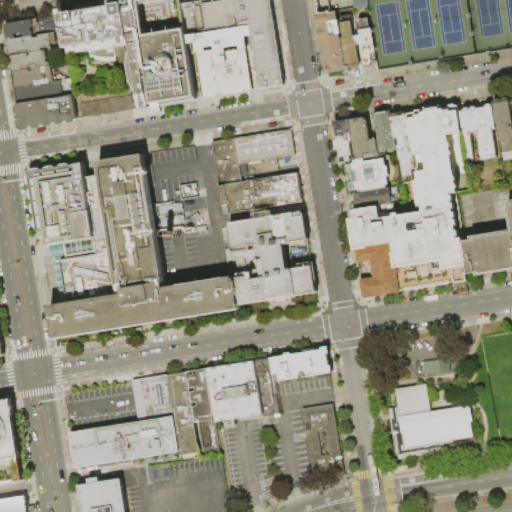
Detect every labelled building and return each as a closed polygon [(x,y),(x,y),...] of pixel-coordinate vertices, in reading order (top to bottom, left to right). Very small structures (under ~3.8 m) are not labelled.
[(128,0),(129,5),(125,5),(132,46),(116,48),(118,60),(117,60),(117,62),(110,63),(104,63),(95,61),(91,60),(92,57),(91,52),(68,56),(64,32),(62,16),(62,15),(76,13),(75,6),(111,0),(128,0)] [(262,90),(251,27),(187,37),(185,30),(182,5),(207,1),(214,0),(271,0),(285,86),(262,90)] [(314,0),(316,13),(327,12),(325,0),(314,0)] [(317,17),(328,15),(328,16),(338,15),(342,40),(346,69),(347,72),(332,74),(331,75),(329,75),(327,75),(326,74),(326,71),(326,70),(322,40),(320,40),(319,32),(320,31),(319,25),(318,26),(317,17)] [(56,33),(40,36),(39,28),(33,29),(34,37),(33,37),(26,38),(25,34),(17,36),(17,40),(8,41),(7,36),(5,35),(4,32),(6,30),(5,25),(62,16),(64,32),(56,33)] [(374,30),(377,54),(373,55),(374,63),(378,62),(378,64),(374,65),(374,67),(366,69),(365,66),(364,66),(361,47),(360,48),(360,46),(358,37),(362,37),(362,34),(361,34),(360,21),(370,19),(372,30),(374,30)] [(346,69),(342,40),(344,39),(341,24),(352,22),(354,38),(356,38),(358,46),(360,46),(360,48),(359,48),(362,66),(361,67),(361,69),(353,70),(352,68),(346,69)] [(10,56),(7,41),(8,41),(17,40),(26,38),(33,37),(34,40),(40,39),(39,36),(40,36),(56,33),(57,44),(52,45),(53,49),(43,50),(29,52),(10,56)] [(198,53),(226,48),(226,52),(247,49),(253,92),(206,99),(198,53)] [(14,73),(11,57),(29,54),(29,57),(31,57),(31,54),(30,55),(29,52),(43,50),(43,52),(47,51),(48,61),(47,61),(48,63),(51,63),(52,67),(36,69),(30,70),(14,73)] [(16,89),(16,88),(14,87),(14,83),(15,82),(15,80),(13,79),(12,75),(14,74),(14,73),(30,70),(30,73),(36,72),(36,69),(52,67),(55,82),(16,89)] [(62,97),(19,104),(17,104),(15,90),(16,90),(16,89),(55,82),(59,82),(62,97)] [(79,93),(130,85),(135,111),(83,119),(79,93)] [(19,104),(62,97),(74,95),(78,119),(76,124),(70,125),(69,123),(67,123),(65,125),(59,126),(57,125),(55,125),(54,127),(47,128),(45,126),(43,127),(42,129),(35,130),(34,128),(31,129),(30,131),(24,132),(20,129),(19,124),(20,122),(20,116),(18,115),(17,109),(19,104)] [(511,161),(506,162),(504,147),(501,145),(498,123),(496,124),(494,114),(496,114),(495,104),(496,104),(495,101),(501,100),(502,103),(503,103),(503,100),(509,99),(509,102),(511,101),(511,108),(511,126),(510,126),(510,128),(511,128),(511,161)] [(460,112),(462,121),(461,121),(463,134),(449,136),(456,177),(457,178),(458,181),(457,182),(457,185),(459,186),(459,189),(458,190),(459,194),(452,195),(452,197),(454,197),(455,202),(453,202),(453,204),(455,204),(456,209),(454,210),(454,214),(456,213),(457,219),(455,219),(456,221),(458,221),(459,226),(456,227),(457,232),(460,232),(460,237),(458,237),(458,240),(464,239),(464,243),(468,268),(465,268),(467,283),(454,285),(454,284),(426,288),(401,292),(402,294),(364,300),(361,280),(375,278),(372,262),(359,264),(357,252),(355,252),(350,220),(355,219),(354,211),(356,211),(392,205),(395,205),(396,217),(424,213),(423,208),(420,208),(416,182),(419,182),(418,173),(428,172),(425,155),(415,157),(409,116),(409,115),(417,114),(417,112),(422,111),(422,113),(425,112),(425,109),(441,107),(442,110),(451,108),(450,106),(456,105),(457,108),(460,107),(460,112)] [(468,164),(462,121),(460,112),(464,111),(465,109),(469,108),(471,110),(472,108),(476,107),(478,109),(486,108),(487,105),(491,105),(493,107),(494,114),(496,124),(497,131),(494,131),(498,159),(483,161),(478,133),(472,134),(476,162),(468,164)] [(396,140),(397,151),(382,154),(379,133),(376,132),(373,114),(391,111),(392,115),(396,140)] [(415,157),(417,170),(414,170),(415,176),(406,178),(403,162),(401,161),(400,153),(401,151),(400,139),(396,140),(392,115),(400,114),(401,117),(409,116),(415,157)] [(367,120),(370,142),(378,140),(380,154),(366,156),(366,160),(365,160),(357,161),(354,142),(351,122),(367,120)] [(351,122),(354,142),(351,142),(353,157),(351,157),(352,162),(342,164),(340,151),(337,151),(335,142),(339,142),(337,128),(335,128),(334,123),(341,122),(341,123),(350,121),(351,122)] [(296,157),(247,165),(241,166),(237,139),(291,131),(296,157)] [(219,187),(212,143),(237,139),(241,166),(243,177),(244,183),(219,187)] [(241,310),(237,277),(166,288),(151,190),(144,155),(97,162),(100,175),(110,234),(47,245),(57,305),(50,307),(56,340),(150,324),(241,310)] [(357,161),(365,160),(365,163),(385,160),(386,167),(388,167),(390,178),(388,178),(389,186),(387,186),(359,191),(350,192),(349,192),(348,185),(349,185),(349,184),(353,183),(352,174),(346,174),(345,166),(355,165),(355,162),(357,161)] [(27,172),(84,163),(87,177),(100,175),(110,234),(47,245),(38,246),(27,172)] [(241,166),(247,165),(249,176),(243,177),(241,166)] [(230,215),(229,206),(223,207),(219,187),(244,183),(299,174),(303,203),(230,215)] [(359,191),(387,186),(388,189),(391,189),(393,202),(392,202),(392,205),(356,211),(354,199),(356,199),(355,194),(360,194),(359,191)] [(468,268),(464,243),(475,241),(475,239),(511,233),(511,221),(509,203),(511,202),(511,272),(477,277),(477,274),(469,275),(468,268)] [(270,206),(251,211),(252,219),(271,214),(270,206)] [(316,294),(311,266),(289,270),(284,244),(307,239),(303,211),(229,224),(232,248),(233,251),(259,247),(264,273),(237,277),(241,305),(261,302),(316,294)] [(271,359),(286,357),(286,355),(292,354),(293,356),(322,351),(322,349),(330,348),(331,354),(328,355),(330,367),(332,367),(333,374),(329,374),(281,382),(280,375),(274,376),(271,359)] [(255,362),(271,359),(274,376),(280,415),(265,418),(264,416),(255,362)] [(448,373),(447,360),(422,361),(422,374),(448,373)] [(207,370),(255,362),(264,416),(216,424),(207,370)] [(204,457),(204,453),(199,424),(195,424),(187,373),(207,370),(216,424),(221,454),(204,457)] [(187,373),(195,424),(200,454),(181,457),(180,452),(168,376),(187,373)] [(168,376),(180,452),(77,469),(71,434),(140,423),(133,382),(168,376)] [(427,383),(430,409),(470,404),(472,420),(471,420),(473,436),(436,442),(438,453),(395,459),(389,416),(398,414),(394,388),(427,383)] [(0,486),(0,399),(12,397),(15,397),(25,459),(22,460),(26,483),(0,486)] [(303,410),(334,405),(345,474),(314,479),(303,410)] [(82,511),(78,486),(89,484),(88,479),(99,477),(100,483),(122,479),(127,511),(82,511)] [(0,511),(0,500),(26,497),(28,508),(28,511),(0,511)]
